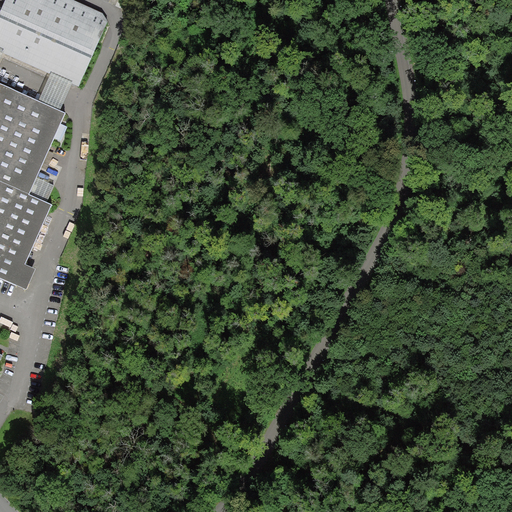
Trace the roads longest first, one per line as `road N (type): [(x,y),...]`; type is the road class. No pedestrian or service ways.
road 1 (residential): [(215,511),(247,477),(401,192),(411,121),(391,0)]
road 2 (unknown): [(108,0),(123,16),(122,39),(32,323)]
